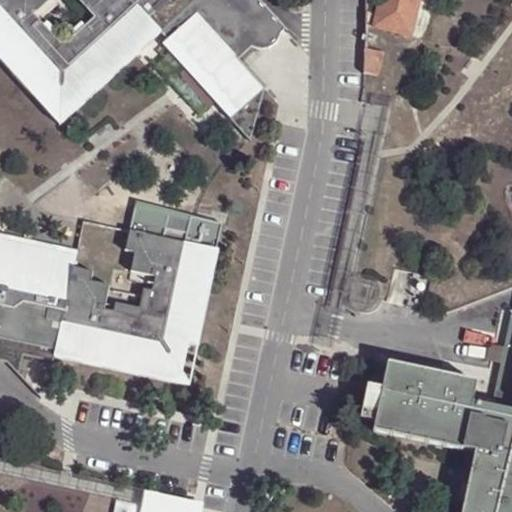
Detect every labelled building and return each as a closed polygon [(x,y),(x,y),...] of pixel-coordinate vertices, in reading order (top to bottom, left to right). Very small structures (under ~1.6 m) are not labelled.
[(0,0),(0,63),(31,98),(38,91),(58,113),(58,128),(59,129),(159,37),(160,37),(128,0),(127,0),(79,0),(78,2),(94,20),(85,29),(82,26),(64,43),(48,25),(45,28),(40,23),(33,29),(29,25),(36,19),(54,1),(53,0),(0,0)] [(128,0),(160,37),(159,37),(233,118),(228,123),(248,143),(263,92),(233,59),(245,48),(248,52),(251,53),(254,54),(258,54),(261,54),(268,52),(272,49),(275,46),(278,40),(279,38),(278,35),(281,32),(284,36),(286,34),(254,0),(128,0)] [(419,0),(381,0),(378,15),(367,12),(367,25),(410,36),(419,0)] [(40,23),(36,19),(29,25),(33,29),(40,23)] [(378,77),(384,53),(366,50),(365,73),(378,77)] [(380,160),(394,99),(378,95),(364,157),(380,160)] [(133,216),(137,217),(139,211),(150,213),(150,212),(168,216),(167,223),(188,228),(190,221),(213,226),(213,225),(136,202),(133,216)] [(76,255),(0,239),(0,362),(6,363),(40,399),(41,399),(18,376),(23,357),(54,364),(55,358),(190,390),(190,389),(182,377),(188,347),(198,349),(218,254),(216,254),(222,228),(213,226),(190,221),(188,228),(167,223),(168,216),(150,212),(150,213),(139,211),(137,217),(133,216),(125,255),(134,257),(130,276),(148,280),(146,288),(152,289),(151,296),(145,294),(140,316),(113,310),(112,316),(103,314),(109,289),(89,286),(92,276),(72,272),(76,255)] [(511,314),(493,409),(511,413),(511,314)] [(383,392),(377,424),(375,434),(463,454),(464,452),(475,455),(462,511),(511,511),(511,413),(493,409),(474,406),(477,385),(389,365),(383,392)] [(362,421),(377,424),(383,392),(368,388),(362,421)] [(196,511),(198,505),(0,462),(0,477),(139,508),(138,511),(196,511)]
